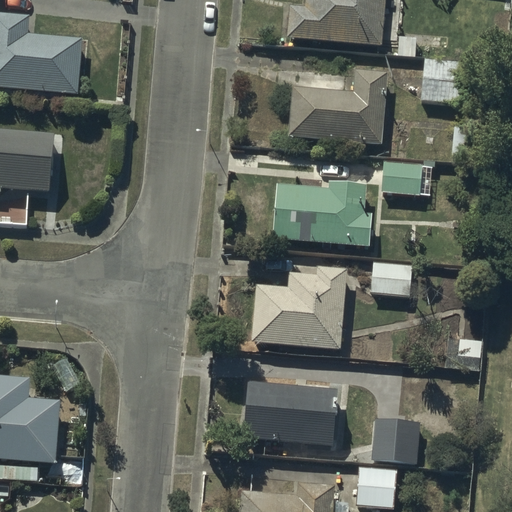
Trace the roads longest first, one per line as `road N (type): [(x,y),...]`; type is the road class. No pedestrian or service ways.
road 1 (residential): [(156,298),(187,0)]
road 2 (residential): [(138,511),(156,298)]
road 3 (residential): [(156,298),(0,286)]
